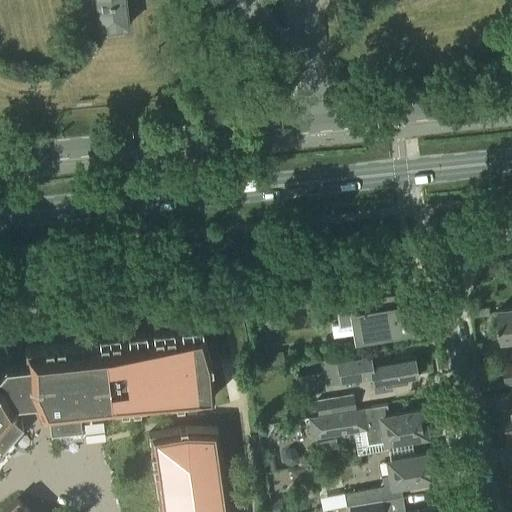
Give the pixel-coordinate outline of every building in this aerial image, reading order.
[(93,0),(95,11),(97,11),(100,28),(128,25),(124,0),(93,0)] [(471,21),(488,12),(481,0),(464,0),(460,2),(471,21)] [(424,32),(442,57),(477,32),(459,7),(424,32)] [(359,299),(332,303),(333,304),(335,304),(339,324),(352,321),(355,338),(372,335),(373,339),(392,336),(391,332),(407,329),(403,307),(404,307),(403,305),(389,308),(387,295),(391,295),(391,293),(360,298),(359,294),(358,294),(359,299)] [(511,307),(497,309),(500,341),(511,339),(511,307)] [(37,347),(24,348),(24,361),(31,399),(39,416),(47,415),(48,425),(80,422),(79,412),(91,410),(92,419),(103,418),(102,409),(113,408),(113,409),(144,406),(144,405),(168,402),(168,403),(199,400),(199,399),(213,398),(211,367),(210,360),(201,330),(178,332),(178,331),(147,335),(147,336),(123,338),(123,337),(92,341),(68,344),(68,343),(37,346),(37,347)] [(282,351),(267,354),(269,365),(284,362),(282,351)] [(367,351),(335,356),(339,382),(371,376),(372,385),(416,377),(412,354),(369,361),(367,351)] [(0,441),(1,442),(21,419),(14,412),(19,406),(16,400),(31,399),(24,361),(4,363),(0,367),(0,441)] [(511,362),(502,364),(505,385),(511,383),(511,362)] [(325,415),(305,418),(309,439),(363,430),(366,443),(383,441),(422,434),(418,410),(387,416),(384,404),(351,410),(348,393),(322,398),(325,415)] [(299,407),(286,410),(288,421),(301,419),(299,407)] [(506,412),(503,412),(505,426),(508,425),(510,436),(511,436),(511,409),(505,410),(506,412)] [(157,511),(228,511),(228,505),(227,505),(224,481),(225,481),(220,450),(219,451),(216,427),(185,426),(178,427),(148,433),(150,446),(149,447),(153,477),(154,477),(157,501),(156,501),(157,511)] [(283,452),(281,458),(285,464),(291,465),(296,462),(298,456),(294,451),(288,449),(283,452)] [(274,453),(266,454),(269,470),(277,468),(274,453)] [(349,491),(342,493),(345,505),(348,504),(380,498),(400,495),(398,483),(430,477),(426,454),(413,456),(389,460),(386,461),(389,474),(379,476),(381,486),(377,486),(349,491)] [(303,469),(290,471),(292,484),(305,481),(303,469)] [(28,511),(28,510),(16,498),(1,511),(28,511)] [(380,498),(348,504),(349,511),(381,511),(380,499),(380,498)] [(281,511),(279,499),(269,500),(270,511),(281,511)]
